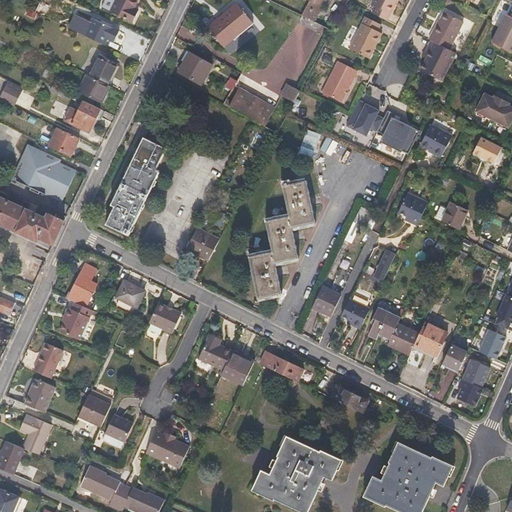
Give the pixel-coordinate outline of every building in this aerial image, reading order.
[(106,0),(103,8),(111,13),(131,23),(137,10),(134,9),(137,0),(106,0)] [(312,24),(326,1),(324,0),(316,0),(313,6),(309,4),(301,18),(312,24)] [(387,22),(398,0),(376,0),(373,6),(376,7),(372,14),(387,22)] [(223,47),(253,23),(238,5),(208,29),(223,47)] [(26,15),(35,18),(38,11),(29,8),(26,15)] [(492,42),(502,47),(511,51),(511,17),(506,14),(492,41),(492,42)] [(454,44),(464,24),(445,15),(436,34),(434,33),(430,40),(433,42),(450,50),(454,44)] [(105,45),(113,27),(95,19),(86,36),(105,45)] [(369,61),(382,35),(378,33),(381,27),(366,20),(363,25),(364,27),(351,52),(369,61)] [(350,26),(345,45),(352,47),(357,28),(350,26)] [(433,42),(430,49),(426,57),(429,58),(422,71),(444,81),(457,54),(450,50),(433,42)] [(201,85),(213,66),(190,53),(179,73),(201,85)] [(331,65),(334,60),(327,56),(326,58),(324,57),(322,61),(331,65)] [(106,85),(116,65),(99,57),(90,76),(106,85)] [(343,103),(358,72),(340,62),(324,94),(343,103)] [(101,102),(109,86),(106,85),(90,76),(87,75),(79,91),(101,102)] [(225,86),(232,90),(238,81),(231,77),(225,86)] [(0,99),(16,108),(23,92),(7,84),(0,98),(0,99)] [(295,103),(300,93),(300,92),(288,85),(282,95),(295,103)] [(68,100),(71,95),(53,86),(51,91),(68,100)] [(275,108),(239,89),(229,107),(265,127),(275,108)] [(24,93),(17,106),(29,112),(35,99),(24,93)] [(509,127),(511,121),(511,107),(508,106),(510,103),(494,95),(493,98),(484,94),(476,111),(509,127)] [(88,132),(96,117),(101,120),(105,111),(84,101),(79,112),(71,108),(65,121),(88,132)] [(379,113),(359,103),(347,128),(367,138),(370,130),(377,134),(378,133),(386,137),(382,143),(408,156),(419,133),(411,129),(410,130),(399,125),(402,119),(388,112),(384,121),(377,118),(379,113)] [(441,158),(453,136),(432,125),(421,145),(432,152),(431,153),(441,158)] [(70,158),(79,138),(57,128),(48,147),(61,154),(70,158)] [(20,138),(21,134),(10,129),(9,132),(20,138)] [(495,164),(503,148),(482,137),(474,154),(495,164)] [(128,236),(149,195),(160,172),(157,170),(166,149),(144,138),(111,206),(115,207),(105,226),(128,236)] [(62,203),(77,172),(60,164),(62,161),(28,145),(12,180),(32,189),(31,192),(40,197),(42,193),(62,203)] [(298,259),(292,228),(316,223),(307,181),(283,186),(290,217),(267,222),(273,253),(250,257),(258,299),(282,294),(276,264),(298,259)] [(0,224),(36,241),(38,237),(53,244),(64,220),(48,213),(45,221),(6,203),(9,196),(0,191),(0,224)] [(416,226),(427,203),(407,194),(398,212),(405,216),(404,218),(408,220),(407,222),(416,226)] [(459,230),(468,211),(451,203),(448,209),(441,206),(435,218),(442,222),(459,230)] [(209,261),(218,244),(195,232),(186,249),(209,261)] [(438,241),(434,251),(441,253),(444,243),(438,241)] [(383,281),(395,255),(386,250),(373,277),(383,281)] [(86,308),(97,286),(90,282),(97,270),(85,264),(68,300),(74,302),(86,308)] [(135,308),(143,292),(122,282),(114,298),(135,308)] [(331,316),(341,296),(322,287),(312,307),(331,316)] [(511,297),(508,296),(506,295),(496,317),(498,318),(495,325),(508,331),(511,324),(511,297)] [(0,311),(11,316),(16,304),(0,297),(0,311)] [(359,330),(369,309),(349,299),(341,317),(344,318),(348,320),(347,322),(350,323),(350,325),(359,330)] [(80,341),(93,311),(86,308),(74,302),(71,309),(68,308),(62,322),(64,323),(60,332),(80,341)] [(156,302),(155,305),(147,323),(170,334),(180,314),(156,302)] [(391,338),(398,324),(400,318),(378,308),(371,322),(374,324),(368,335),(376,339),(379,333),(391,338)] [(447,342),(444,340),(447,333),(424,322),(419,334),(412,348),(426,355),(428,352),(439,356),(447,342)] [(412,348),(419,334),(398,324),(391,338),(388,344),(409,355),(412,348)] [(489,330),(479,353),(496,360),(506,338),(489,330)] [(223,373),(231,355),(232,352),(218,346),(220,342),(219,338),(213,336),(209,337),(198,361),(223,373)] [(51,379),(63,351),(46,345),(34,372),(51,379)] [(458,371),(467,353),(451,345),(442,363),(458,371)] [(303,369),(265,352),(259,364),(297,382),(303,369)] [(243,386),(253,362),(245,359),(244,361),(231,355),(223,373),(222,376),(243,386)] [(491,369),(470,360),(461,380),(483,389),(491,369)] [(484,390),(483,389),(461,380),(461,379),(457,387),(461,389),(457,399),(476,407),(484,390)] [(44,413),(55,388),(36,380),(26,405),(44,413)] [(367,401),(336,387),(331,398),(361,413),(367,401)] [(100,427),(110,406),(89,397),(79,417),(100,427)] [(39,454),(51,426),(26,415),(20,430),(30,434),(24,447),(26,448),(39,454)] [(121,449),(132,424),(112,415),(104,433),(105,434),(102,441),(121,449)] [(180,469),(190,448),(174,441),(175,436),(166,432),(164,436),(155,432),(145,454),(180,469)] [(304,511),(307,511),(323,477),(331,481),(336,470),(334,468),(338,459),(319,450),(317,451),(286,437),(282,447),(279,446),(274,457),(277,458),(268,475),(259,471),(252,487),(261,491),(259,495),(272,502),(273,500),(297,511),(299,511),(301,510),(304,511)] [(0,467),(14,474),(26,448),(24,447),(8,441),(0,459),(0,467)] [(422,511),(436,485),(444,488),(449,476),(447,475),(451,465),(432,457),(431,458),(399,443),(395,453),(393,451),(388,462),(389,463),(381,480),(372,476),(364,494),(373,498),(373,500),(372,501),(384,507),(386,506),(397,511),(422,511)] [(115,509),(125,487),(119,484),(120,482),(105,475),(106,473),(89,466),(80,486),(111,501),(108,506),(115,509)] [(136,511),(157,511),(163,501),(148,493),(146,495),(133,488),(131,490),(125,487),(115,509),(121,511),(124,507),(129,509),(136,511)] [(0,511),(12,511),(19,497),(0,488),(0,511)]
